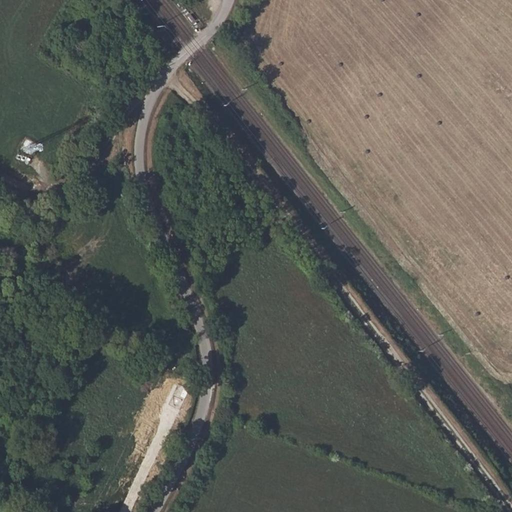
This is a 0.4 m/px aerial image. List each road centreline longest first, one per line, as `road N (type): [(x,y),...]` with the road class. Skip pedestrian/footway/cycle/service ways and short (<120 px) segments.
road 1 (unclassified): [(230,0),(217,25),(162,79),(141,129),(139,172),(208,359),(200,438),(170,511)]
road 2 (track): [(162,79),(219,132),(511,510)]
road 3 (track): [(148,103),(123,115),(72,190),(44,198),(0,187)]
